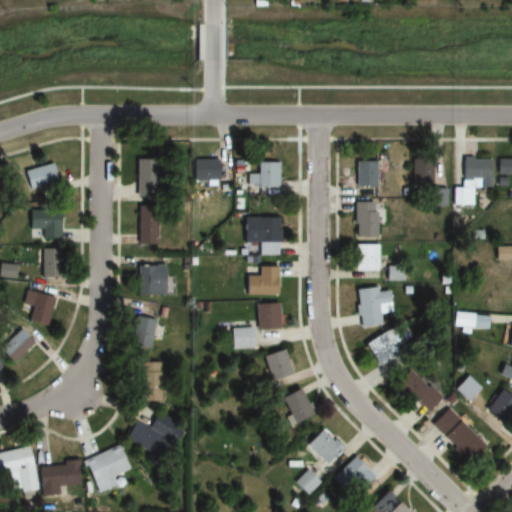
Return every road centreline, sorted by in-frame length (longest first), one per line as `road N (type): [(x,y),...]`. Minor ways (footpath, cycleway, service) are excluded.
road 1 (residential): [(0,130),(63,115),(511,116)]
road 2 (residential): [(317,116),(318,314),(334,372),(467,511)]
road 3 (residential): [(0,419),(63,402),(89,368),(98,326),(100,114)]
